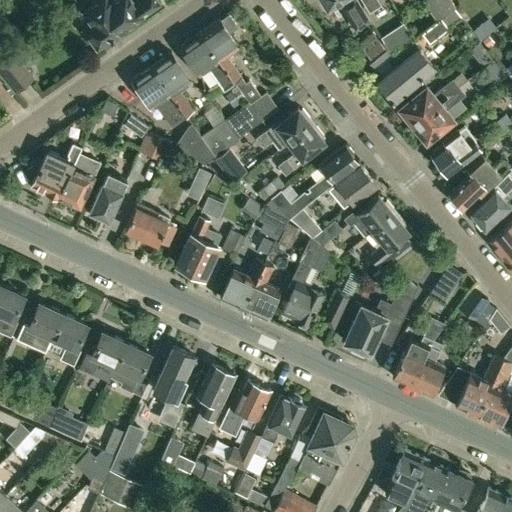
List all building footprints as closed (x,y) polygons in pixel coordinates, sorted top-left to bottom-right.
[(129,24),(142,14),(159,2),(157,0),(139,0),(134,4),(131,0),(113,0),(111,2),(109,0),(96,0),(94,1),(83,9),(92,22),(84,28),(97,46),(110,37),(110,38),(116,35),(115,34),(119,31),(121,31),(123,31),(125,30),(126,29),(127,28),(128,26),(129,24)] [(319,0),(322,4),(325,2),(327,6),(337,0),(338,0),(355,28),(370,19),(357,0),(319,0)] [(362,0),(368,9),(380,3),(378,0),(362,0)] [(423,0),(435,18),(455,6),(451,0),(423,0)] [(462,16),(455,7),(423,32),(432,43),(451,28),(450,26),(462,16)] [(219,17),(200,31),(235,80),(250,102),(264,121),(280,109),(268,92),(262,96),(251,79),(247,82),(227,54),(239,45),(229,30),(237,24),(229,12),(220,18),(219,17)] [(356,40),(367,54),(382,42),(371,28),(356,40)] [(200,31),(180,45),(199,73),(212,64),(227,85),(235,80),(200,31)] [(489,32),(482,38),(487,45),(494,39),(489,32)] [(392,34),(382,40),(391,53),(400,47),(392,34)] [(492,54),(480,38),(468,47),(481,63),(492,54)] [(382,42),(367,54),(378,68),(393,56),(382,42)] [(418,46),(378,79),(391,95),(390,96),(392,99),(421,76),(425,81),(437,71),(433,66),(434,66),(418,46)] [(172,51),(152,65),(187,114),(194,109),(179,88),(192,79),(183,67),(172,51)] [(0,62),(0,70),(16,90),(33,77),(12,52),(0,62)] [(507,73),(494,57),(483,66),(496,82),(507,73)] [(152,65),(132,79),(143,95),(152,107),(156,104),(171,125),(187,114),(152,65)] [(402,109),(400,111),(406,118),(408,116),(414,123),(459,86),(467,80),(460,72),(433,93),(427,85),(400,107),(402,109)] [(459,86),(414,123),(419,129),(416,131),(422,138),(425,136),(427,138),(463,108),(456,100),(465,93),(459,86)] [(118,103),(108,99),(106,98),(101,109),(113,114),(118,103)] [(239,138),(264,121),(250,102),(226,119),(239,138)] [(275,120),(256,135),(263,144),(273,137),(280,146),(288,140),(313,120),(303,107),(301,109),(298,105),(276,122),(275,120)] [(150,126),(132,113),(124,124),(143,137),(147,131),(150,126)] [(216,158),(235,145),(241,140),(239,138),(226,119),(215,127),(202,136),(216,158)] [(295,149),(278,163),(285,172),(304,157),(303,156),(324,139),(321,135),(324,134),(313,120),(288,140),(295,149)] [(493,122),(477,135),(484,145),(500,132),(493,122)] [(216,158),(202,136),(193,123),(189,126),(177,144),(207,165),(216,158)] [(480,147),(473,138),(462,123),(442,138),(444,141),(431,151),(433,153),(433,157),(437,162),(440,162),(447,172),(480,147)] [(164,161),(173,141),(147,131),(139,150),(164,161)] [(315,196),(335,180),(334,178),(358,159),(353,152),(353,149),(349,144),(346,144),(345,142),(320,161),(328,171),(308,186),(311,191),(309,193),(304,192),(292,201),(281,187),(270,196),(290,216),(302,207),(315,196)] [(32,155),(26,168),(36,172),(31,183),(33,184),(34,188),(41,191),(45,190),(59,196),(78,154),(81,147),(71,143),(67,152),(68,153),(67,157),(47,149),(42,159),(32,155)] [(216,158),(207,165),(233,183),(251,168),(235,145),(216,158)] [(463,208),(504,169),(510,164),(504,157),(495,165),(484,153),(469,167),(471,169),(448,191),(455,199),(463,208)] [(78,154),(59,196),(80,206),(94,175),(100,161),(92,157),(90,160),(78,154)] [(343,206),(375,181),(360,163),(329,187),(343,206)] [(200,166),(194,178),(205,184),(211,171),(200,166)] [(511,166),(469,207),(477,217),(475,219),(480,225),(483,225),(485,228),(511,204),(502,195),(511,184),(511,166)] [(129,178),(118,173),(108,168),(97,191),(89,210),(109,219),(117,201),(129,178)] [(266,200),(270,196),(281,187),(286,184),(279,175),(259,191),(266,200)] [(372,228),(396,209),(387,198),(384,200),(378,192),(357,210),(345,219),(349,224),(353,221),(364,234),(372,227),(372,228)] [(209,195),(203,210),(220,217),(227,203),(209,195)] [(288,222),(290,216),(270,196),(266,200),(262,203),(256,213),(284,228),(288,222)] [(168,244),(177,226),(167,221),(167,220),(135,205),(126,226),(158,241),(159,239),(168,244)] [(302,207),(290,216),(310,236),(311,236),(321,229),(302,207)] [(405,233),(408,230),(402,222),(405,220),(396,209),(372,228),(384,242),(369,254),(381,269),(414,245),(405,233)] [(203,275),(211,257),(217,243),(216,242),(220,233),(205,226),(209,218),(200,214),(177,263),(189,269),(188,272),(199,277),(200,274),(203,275)] [(511,217),(488,238),(504,258),(511,250),(511,217)] [(311,236),(322,245),(343,229),(335,218),(321,229),(311,236)] [(288,222),(284,228),(278,241),(289,246),(298,227),(288,222)] [(245,235),(231,228),(223,246),(236,252),(245,235)] [(271,239),(264,236),(258,250),(265,252),(271,239)] [(331,252),(322,245),(311,236),(310,236),(308,238),(298,260),(299,261),(286,290),(290,292),(281,311),(295,317),(295,318),(309,324),(324,292),(305,283),(312,266),(320,269),(324,267),(331,252)] [(233,266),(220,296),(243,306),(264,260),(254,255),(246,272),(233,266)] [(264,260),(243,306),(266,317),(279,288),(266,282),(274,264),(264,260)] [(444,300),(462,272),(449,263),(430,291),(444,300)] [(0,283),(0,282),(0,329),(10,335),(18,318),(14,316),(24,294),(15,290),(15,289),(0,283)] [(336,288),(320,320),(334,327),(350,295),(336,288)] [(475,288),(461,308),(474,317),(488,297),(475,288)] [(361,303),(344,339),(353,343),(351,347),(365,353),(367,350),(370,351),(388,311),(402,318),(413,296),(397,289),(391,301),(380,296),(374,309),(361,303)] [(52,336),(63,312),(47,304),(47,305),(38,301),(28,324),(24,322),(17,338),(29,344),(36,329),(52,336)] [(510,324),(496,307),(489,318),(501,332),(510,324)] [(76,346),(78,341),(87,323),(78,319),(78,318),(63,312),(52,336),(48,345),(63,353),(61,358),(73,364),(80,347),(76,346)] [(110,375),(126,341),(101,330),(91,352),(88,350),(80,367),(93,373),(95,368),(110,375)] [(412,384),(433,339),(423,334),(420,340),(410,336),(392,374),(412,384)] [(412,384),(432,393),(445,365),(434,360),(442,343),(433,339),(412,384)] [(148,378),(140,374),(150,352),(126,341),(110,375),(123,380),(120,386),(140,395),(148,378)] [(511,390),(503,386),(511,365),(511,343),(503,356),(477,413),(498,423),(508,404),(511,405),(511,390)] [(183,375),(185,371),(193,353),(173,344),(148,398),(163,405),(168,393),(177,397),(186,377),(183,375)] [(477,413),(503,356),(494,352),(483,377),(457,365),(446,382),(461,389),(455,403),(477,413)] [(207,435),(227,391),(236,372),(212,361),(197,394),(205,397),(191,428),(207,435)] [(248,378),(241,391),(238,389),(220,426),(235,432),(243,414),(256,420),(271,388),(248,378)] [(292,432),(304,404),(302,403),(301,399),(294,396),(291,398),(281,393),(263,436),(273,440),(279,426),(292,432)] [(49,425),(57,407),(46,401),(37,419),(49,425)] [(299,468),(314,474),(328,482),(342,457),(354,429),(352,422),(317,406),(309,424),(301,432),(274,488),(283,493),(291,478),(294,479),(299,468)] [(57,407),(49,425),(63,431),(70,417),(71,413),(57,407)] [(8,413),(4,421),(18,428),(22,419),(8,413)] [(70,417),(63,431),(78,438),(84,423),(70,417)] [(98,491),(136,508),(146,485),(123,475),(143,428),(129,421),(124,431),(114,454),(103,479),(98,491)] [(52,444),(57,435),(35,425),(14,447),(24,457),(41,438),(52,444)] [(112,426),(102,449),(114,454),(124,431),(112,426)] [(261,434),(249,428),(239,449),(233,446),(227,461),(245,469),(261,434)] [(57,435),(52,444),(66,450),(70,441),(57,435)] [(161,457),(190,471),(196,459),(177,451),(182,440),(170,435),(161,457)] [(263,436),(258,446),(268,451),(273,440),(263,436)] [(392,476),(385,490),(406,500),(426,457),(405,447),(391,477),(392,476)] [(94,475),(103,479),(114,454),(102,449),(97,454),(90,448),(76,462),(91,476),(93,478),(94,475)] [(416,505),(412,511),(425,511),(426,510),(433,496),(447,467),(426,457),(406,500),(416,505)] [(207,479),(215,483),(217,479),(224,466),(218,463),(210,459),(209,459),(201,476),(206,479),(207,479)] [(426,510),(425,511),(442,511),(447,503),(454,506),(473,478),(470,476),(471,474),(470,472),(460,468),(457,468),(457,471),(447,467),(433,496),(426,510)] [(264,503),(268,496),(252,489),(257,479),(242,472),(234,492),(249,499),(264,507),(265,504),(264,503)] [(88,511),(98,491),(103,479),(94,475),(93,478),(91,476),(75,511),(88,511)] [(213,510),(222,493),(224,489),(215,485),(214,484),(206,480),(196,502),(213,510)] [(511,495),(489,485),(476,511),(504,511),(511,495)] [(311,511),(313,509),(283,493),(274,488),(273,487),(268,496),(264,503),(265,504),(279,511),(311,511)] [(6,493),(0,499),(0,511),(23,511),(25,511),(6,493)] [(25,511),(23,511),(49,511),(35,499),(25,511)] [(267,511),(248,501),(241,511),(267,511)]
